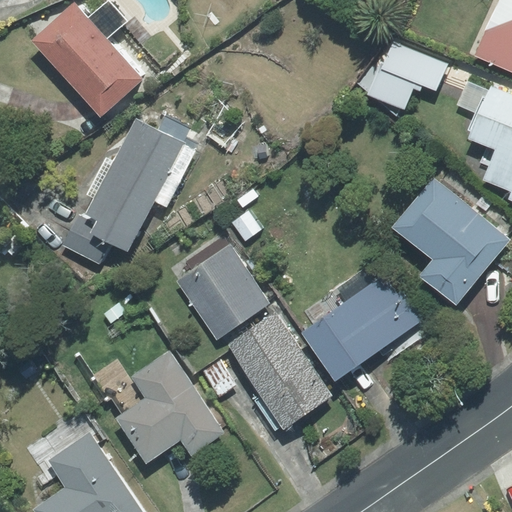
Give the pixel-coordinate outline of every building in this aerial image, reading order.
[(155,73),(89,0),(79,0),(39,37),(108,114),(155,73)] [(511,0),(504,0),(483,51),(511,63),(511,0)] [(433,53),(400,40),(390,66),(423,79),(433,53)] [(464,96),(462,102),(481,110),(487,94),(494,97),(497,89),(471,78),(464,96)] [(511,87),(500,82),(497,89),(494,97),(479,133),(505,144),(492,176),(511,183),(511,87)] [(176,172),(193,140),(144,115),(91,216),(84,212),(69,241),(106,261),(120,233),(139,243),(163,197),(175,203),(188,179),(176,172)] [(511,230),(440,173),(403,220),(445,253),(432,269),(469,298),(511,244),(511,230)] [(341,391),(230,230),(186,261),(191,268),(180,275),(223,338),(230,333),(272,394),(265,399),(285,429),(341,391)] [(393,361),(436,330),(383,256),(306,311),(350,372),(384,348),(393,361)] [(232,430),(176,345),(132,374),(120,357),(98,371),(155,459),(191,435),(201,450),(232,430)] [(245,382),(224,353),(203,368),(224,397),(245,382)] [(47,482),(61,472),(70,484),(40,506),(43,511),(155,511),(83,411),(25,452),(47,482)]
